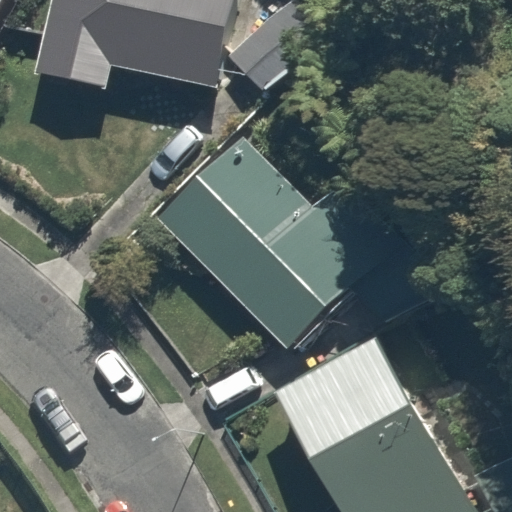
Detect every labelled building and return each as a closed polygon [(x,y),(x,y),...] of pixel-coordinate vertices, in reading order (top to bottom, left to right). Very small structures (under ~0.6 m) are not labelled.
[(0,0),(0,46),(25,0),(0,0)] [(69,0),(54,88),(127,101),(131,79),(235,98),(241,66),(244,49),(252,0),(69,0)] [(309,0),(283,0),(241,66),(291,99),(341,20),(309,0)] [(407,334),(464,274),(358,173),(320,214),(239,137),(157,224),(300,358),(362,292),(407,334)] [(511,511),(511,459),(475,480),(396,337),(292,394),(356,511),(511,511)]
